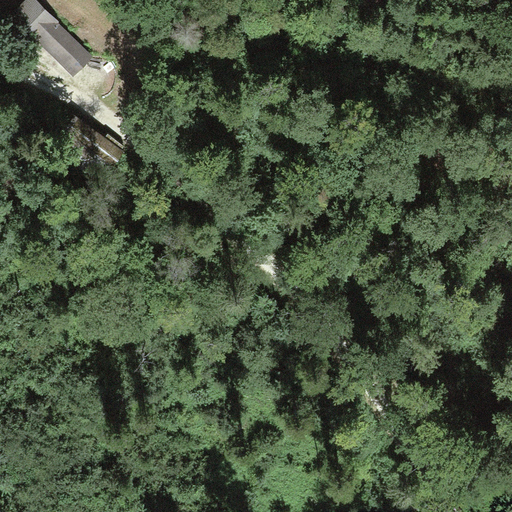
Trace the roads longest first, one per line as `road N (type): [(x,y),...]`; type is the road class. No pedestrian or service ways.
road 1 (track): [(450,511),(292,282),(172,163),(0,64)]
road 2 (track): [(113,127),(225,46),(302,28),(511,56)]
